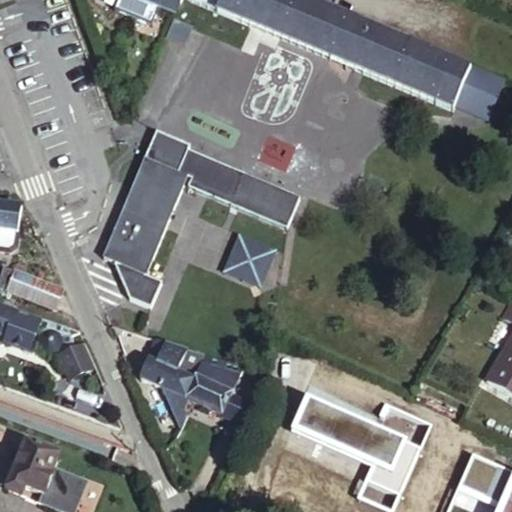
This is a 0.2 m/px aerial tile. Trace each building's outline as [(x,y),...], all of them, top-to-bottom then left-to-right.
[(141,0),(122,0),(117,12),(134,19),(141,0)] [(163,8),(143,0),(141,0),(134,19),(155,28),(163,8)] [(180,15),(186,0),(143,0),(163,8),(180,15)] [(189,0),(451,109),(453,104),(468,69),(302,0),(189,0)] [(468,69),(453,104),(487,117),(501,82),(468,69)] [(121,270),(142,279),(180,187),(294,235),(307,203),(194,155),(196,150),(162,136),(108,265),(121,270)] [(0,232),(16,235),(21,207),(0,204),(0,232)] [(16,235),(0,232),(0,250),(9,252),(14,248),(16,235)] [(285,256),(249,241),(234,277),(269,292),(285,256)] [(2,270),(0,275),(0,291),(6,293),(13,274),(2,270)] [(156,316),(167,289),(142,279),(121,270),(120,272),(135,307),(156,316)] [(61,292),(13,274),(6,293),(25,301),(53,312),(61,292)] [(23,306),(25,301),(6,293),(4,299),(23,306)] [(511,322),(511,301),(503,317),(511,322)] [(0,335),(5,337),(10,339),(20,313),(0,305),(0,335)] [(48,334),(44,335),(40,337),(38,341),(38,346),(40,350),(43,353),(47,354),(52,353),(55,350),(57,347),(58,344),(58,342),(56,338),(53,335),(48,334)] [(511,335),(483,382),(511,400),(511,335)] [(71,351),(65,338),(58,342),(58,344),(57,347),(55,350),(58,356),(71,351)] [(200,366),(202,363),(157,343),(151,356),(159,360),(156,367),(148,363),(140,382),(162,391),(172,418),(183,414),(187,404),(200,366)] [(58,356),(69,382),(92,372),(81,346),(71,351),(58,356)] [(281,395),(284,396),(365,432),(386,442),(388,437),(408,445),(469,472),(478,452),(370,404),(374,394),(359,388),(357,392),(350,389),(348,394),(319,381),(310,377),(314,368),(297,361),(281,395)] [(187,404),(189,405),(222,418),(229,397),(235,378),(200,366),(187,404)] [(323,372),(314,368),(310,377),(319,381),(323,372)] [(365,432),(284,396),(279,406),(361,440),(365,432)] [(229,397),(222,418),(241,426),(252,405),(229,397)] [(386,442),(365,432),(361,440),(402,458),(408,445),(388,437),(386,442)] [(24,448),(7,494),(22,500),(25,491),(46,499),(43,509),(51,511),(77,511),(82,501),(76,499),(82,486),(52,474),(57,460),(24,448)] [(491,457),(478,452),(469,472),(482,478),(491,457)] [(511,473),(504,470),(497,485),(511,491),(511,473)]
